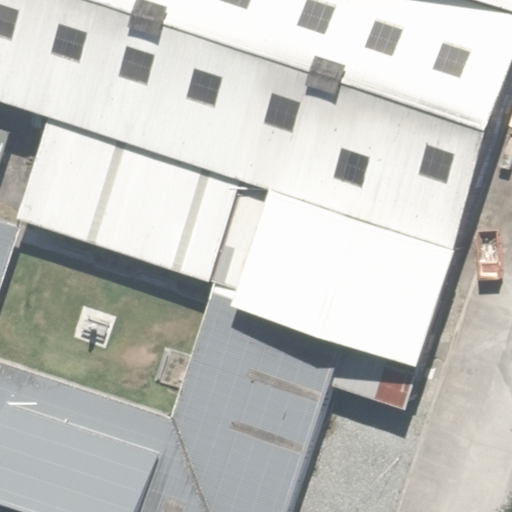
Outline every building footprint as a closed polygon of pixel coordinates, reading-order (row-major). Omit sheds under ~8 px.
[(269,0),(0,0),(0,53),(58,73),(226,129),(269,0)] [(241,150),(464,226),(508,95),(285,20),(241,150)] [(188,239),(226,129),(58,73),(20,183),(188,239)] [(464,226),(256,155),(226,244),(434,314),(464,226)] [(0,281),(9,255),(0,252),(0,511),(298,511),(347,369),(197,319),(159,433),(0,379),(0,281)]
